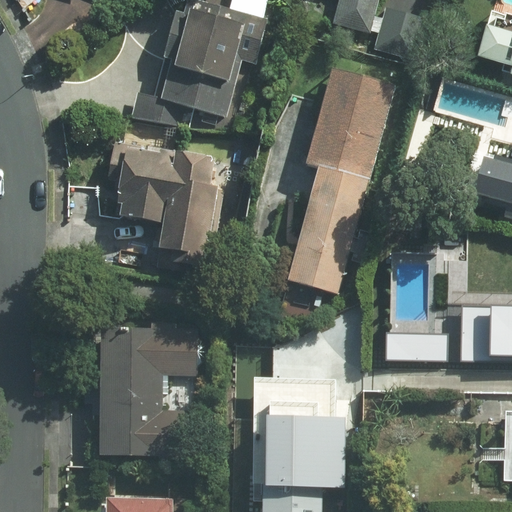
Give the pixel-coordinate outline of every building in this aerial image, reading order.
[(259,5),(239,0),(186,0),(161,95),(230,114),(259,5)] [(375,0),(343,0),(338,20),(367,28),(375,0)] [(425,17),(382,10),(375,52),(417,60),(425,17)] [(511,25),(478,15),(465,59),(511,72),(511,25)] [(389,58),(329,42),(268,256),(328,273),(389,58)] [(223,157),(118,135),(104,204),(164,216),(156,251),(202,260),(223,157)] [(511,302),(464,301),(462,354),(511,355),(511,302)] [(169,304),(103,340),(103,447),(179,446),(179,372),(208,340),(169,304)] [(389,328),(388,354),(447,355),(448,329),(389,328)] [(316,372),(267,372),(265,511),(316,511),(317,483),(345,483),(346,438),(329,438),(329,415),(316,415),(316,372)] [(178,511),(178,496),(105,495),(105,511),(178,511)]
